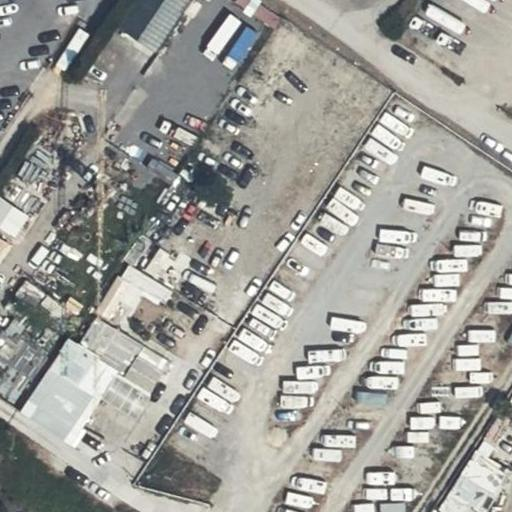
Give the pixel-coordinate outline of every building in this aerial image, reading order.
[(164,52),(194,0),(120,0),(109,20),(164,52)] [(4,196),(0,201),(0,220),(18,233),(30,214),(4,196)] [(0,276),(5,280),(28,246),(0,226),(0,276)] [(83,340),(70,333),(24,411),(76,442),(104,395),(139,416),(156,388),(126,370),(143,341),(99,315),(83,340)] [(456,490),(486,506),(502,475),(472,460),(456,490)]
